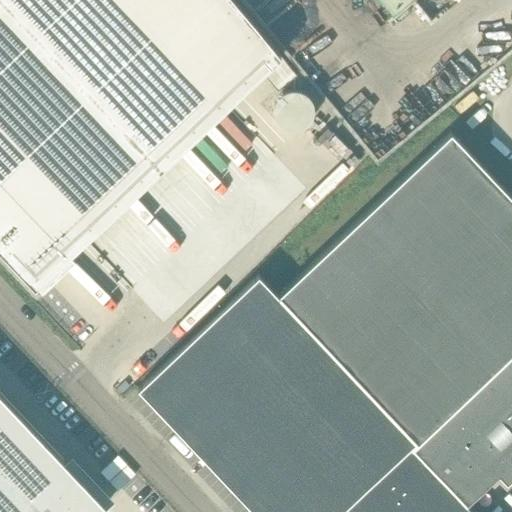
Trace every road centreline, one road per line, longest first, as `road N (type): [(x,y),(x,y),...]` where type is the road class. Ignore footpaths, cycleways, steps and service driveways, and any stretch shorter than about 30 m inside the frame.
road 1 (unclassified): [(199,511),(0,304)]
road 2 (unknown): [(312,0),(353,40),(405,52),(491,0)]
